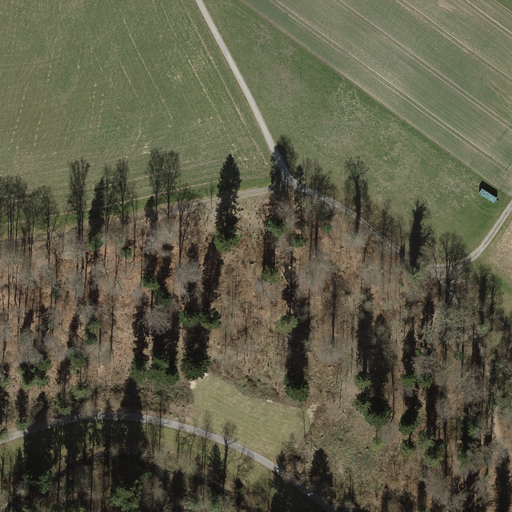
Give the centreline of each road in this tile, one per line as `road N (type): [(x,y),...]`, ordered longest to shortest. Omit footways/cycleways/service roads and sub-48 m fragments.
road 1 (track): [(198,0),(297,187),(432,265),(472,255),(511,202)]
road 2 (track): [(0,440),(95,415),(167,422),(254,455),(334,511)]
road 3 (track): [(297,187),(0,242)]
